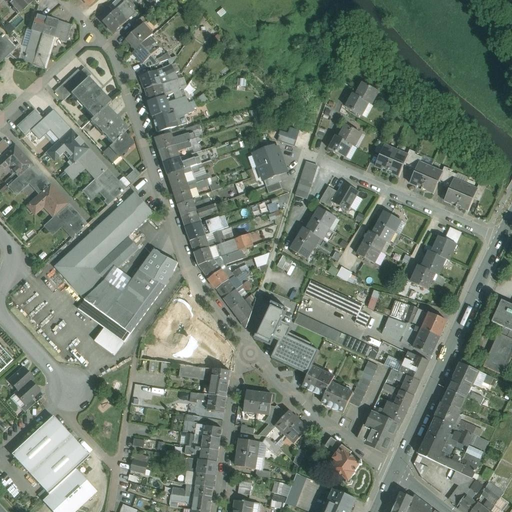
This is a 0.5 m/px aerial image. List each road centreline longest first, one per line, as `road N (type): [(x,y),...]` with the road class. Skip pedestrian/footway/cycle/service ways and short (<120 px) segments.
road 1 (residential): [(95,33),(116,56),(194,269),(250,354)]
road 2 (secondary): [(395,472),(500,240)]
road 3 (residential): [(250,354),(395,472)]
road 4 (residential): [(329,165),(500,240)]
road 5 (residential): [(250,354),(238,372),(215,511)]
road 6 (residential): [(95,33),(0,119)]
